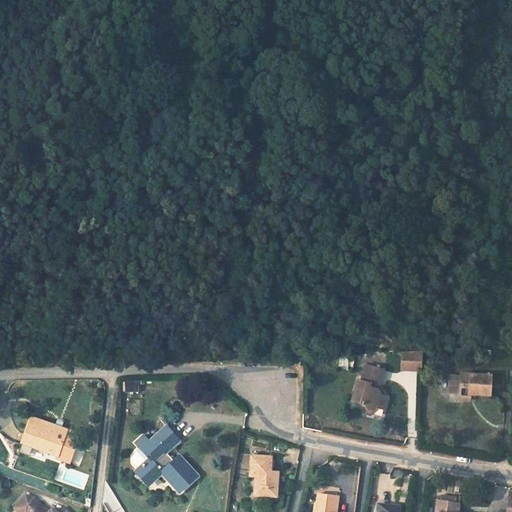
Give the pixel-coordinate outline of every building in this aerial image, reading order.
[(400,371),(422,371),(423,352),(401,352),(400,371)] [(356,383),(351,400),(357,402),(363,403),(364,404),(367,410),(372,406),(378,408),(382,409),(385,397),(383,397),(380,396),(378,396),(376,390),(377,386),(382,370),(369,366),(365,381),(361,380),(356,383)] [(462,397),(471,398),(471,396),(491,397),(492,378),(462,377),(462,378),(452,378),(451,395),(462,395),(462,397)] [(138,379),(123,380),(123,393),(139,392),(138,379)] [(363,413),(368,414),(378,408),(372,406),(367,410),(364,404),(363,403),(357,402),(363,413)] [(69,463),(80,434),(32,417),(22,443),(57,456),(56,458),(69,463)] [(178,439),(167,427),(142,450),(150,459),(139,470),(150,482),(161,471),(180,491),(196,476),(178,456),(173,461),(164,451),(178,439)] [(56,458),(57,456),(22,443),(18,453),(28,457),(30,453),(55,462),(56,458)] [(271,472),(272,458),(252,456),(250,476),(256,476),(255,495),(277,497),(279,477),(271,477),(271,472)] [(336,511),(339,495),(318,493),(317,501),(315,502),(313,511),(336,511)] [(25,495),(19,502),(22,505),(17,511),(18,511),(68,511),(63,507),(58,511),(57,511),(51,507),(48,510),(39,502),(33,497),(25,495)] [(438,501),(436,511),(458,511),(459,503),(438,501)]
